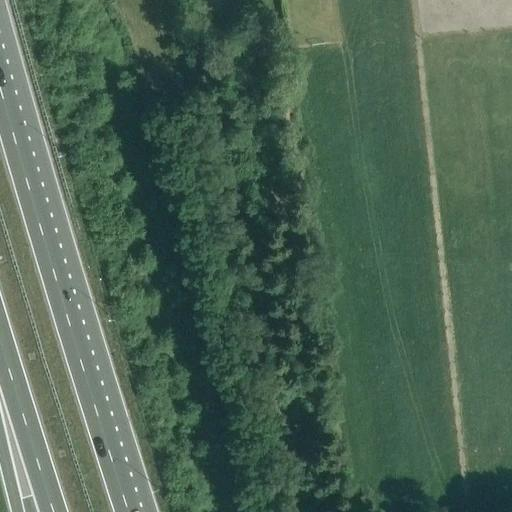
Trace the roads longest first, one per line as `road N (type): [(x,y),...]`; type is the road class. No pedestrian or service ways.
road 1 (trunk): [(62,307),(0,84)]
road 2 (trunk): [(140,511),(62,307)]
road 3 (trunk): [(124,511),(62,307)]
road 4 (trunk): [(0,343),(53,511)]
